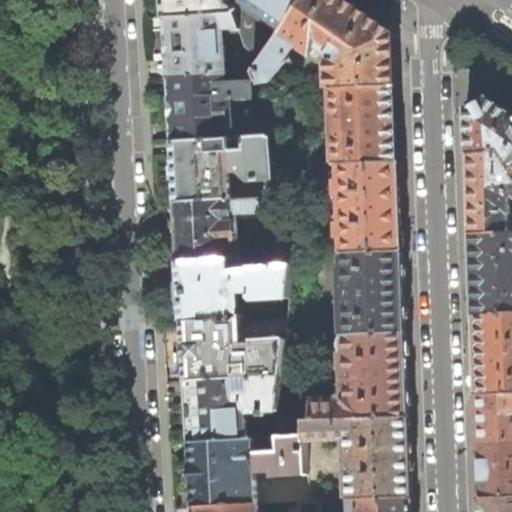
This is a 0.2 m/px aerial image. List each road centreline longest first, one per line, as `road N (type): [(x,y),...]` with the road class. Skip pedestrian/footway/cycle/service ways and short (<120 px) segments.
road 1 (residential): [(454,0),(431,49),(449,511)]
road 2 (unclassified): [(113,0),(141,511)]
